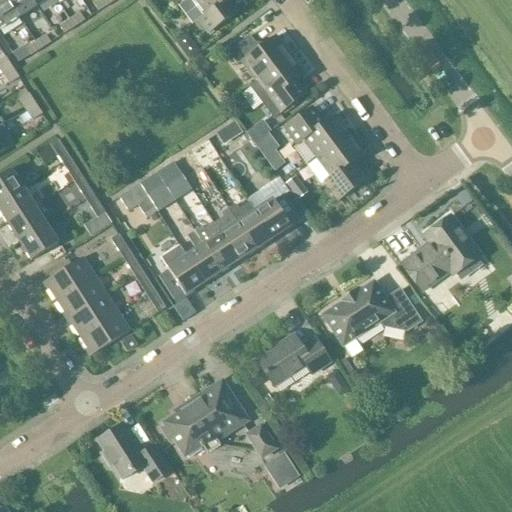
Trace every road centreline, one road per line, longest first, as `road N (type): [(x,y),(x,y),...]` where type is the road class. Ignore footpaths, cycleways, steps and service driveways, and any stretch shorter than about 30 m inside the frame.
road 1 (residential): [(87,407),(424,188)]
road 2 (residential): [(285,0),(424,188)]
road 3 (tertiary): [(488,137),(387,0)]
road 4 (residential): [(87,407),(0,269)]
